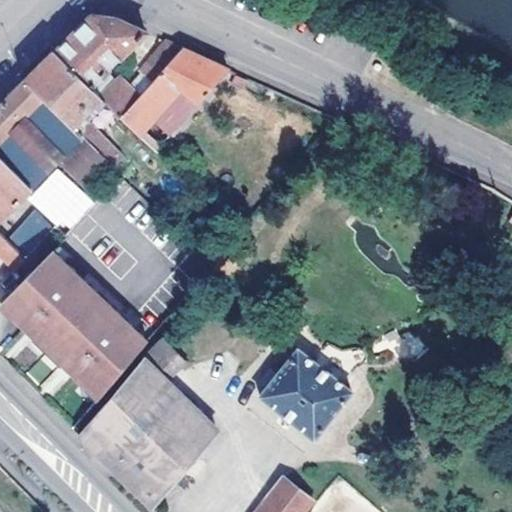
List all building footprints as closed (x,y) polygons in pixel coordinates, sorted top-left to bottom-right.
[(122,21),(93,15),(56,52),(106,103),(119,117),(140,95),(120,78),(117,81),(108,72),(147,33),(122,21)] [(184,50),(168,42),(148,63),(160,75),(184,50)] [(32,61),(17,75),(25,83),(78,135),(83,136),(109,164),(120,153),(89,121),(106,103),(56,52),(48,44),(33,59),(32,61)] [(138,137),(165,104),(183,121),(229,70),(184,50),(160,75),(140,95),(119,117),(138,137)] [(247,78),(235,73),(233,82),(243,87),(247,78)] [(89,190),(110,167),(109,164),(83,136),(78,135),(25,83),(0,108),(0,156),(31,188),(53,167),(59,160),(76,177),(89,190)] [(338,118),(310,106),(305,119),(329,130),(338,118)] [(171,155),(160,146),(155,152),(165,161),(171,155)] [(110,167),(130,184),(140,173),(120,153),(109,164),(110,167)] [(0,221),(31,188),(0,156),(0,221)] [(69,183),(76,177),(59,160),(53,167),(69,183)] [(124,214),(140,196),(123,181),(107,199),(124,214)] [(89,190),(56,227),(66,235),(99,199),(89,190)] [(28,257),(56,227),(39,210),(10,240),(28,257)] [(53,250),(66,235),(56,227),(28,257),(22,264),(31,273),(53,250)] [(22,264),(28,257),(10,240),(0,229),(0,255),(15,270),(22,264)] [(212,264),(223,252),(214,243),(202,255),(212,264)] [(148,341),(53,250),(31,273),(19,287),(32,300),(16,318),(65,362),(58,370),(70,380),(76,373),(103,397),(131,361),(148,341)] [(164,340),(145,359),(170,383),(189,364),(164,340)] [(314,440),(352,393),(299,350),(280,375),(272,369),(261,381),(269,388),(261,398),(314,440)] [(82,436),(155,507),(219,430),(170,383),(145,359),(82,436)] [(303,511),(313,500),(285,480),(260,511),(303,511)]
